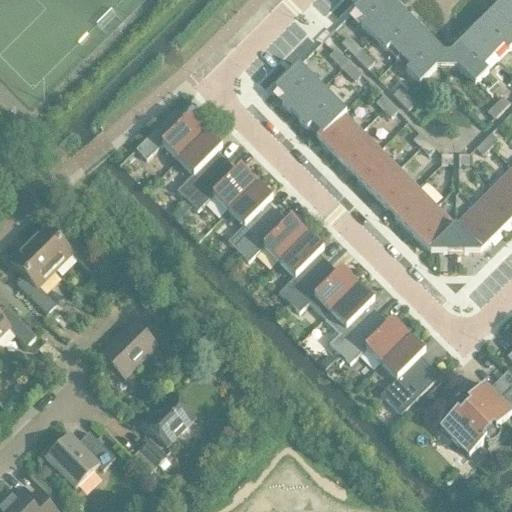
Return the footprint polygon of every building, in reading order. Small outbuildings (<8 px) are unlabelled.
[(390,51),(400,61),(424,37),(405,18),(398,11),(387,0),(368,0),(354,14),(364,25),(360,29),(386,55),(390,51)] [(470,37),(494,61),(504,51),(508,55),(511,51),(511,0),(507,0),(496,11),(488,19),(470,37)] [(424,37),(400,61),(410,71),(406,75),(419,89),(436,72),(458,72),(475,89),(488,75),(484,71),(494,61),(470,37),(450,57),(444,57),(424,37)] [(351,57),(358,50),(348,41),(341,48),(351,57)] [(360,67),(367,60),(358,50),(351,57),(360,67)] [(338,70),(345,63),(336,53),(329,60),(338,70)] [(367,60),(360,67),(367,74),(374,67),(367,60)] [(348,79),(354,72),(345,63),(338,70),(348,79)] [(342,116),(344,118),(346,116),(299,69),(275,93),(285,103),(281,108),(307,134),(311,129),(320,139),(342,116)] [(354,72),(348,79),(355,86),(361,79),(354,72)] [(401,107),(407,100),(400,93),(393,100),(401,107)] [(383,115),(390,108),(383,100),(376,107),(383,115)] [(407,100),(401,107),(408,115),(415,108),(407,100)] [(495,109),(502,116),(509,108),(503,101),(495,109)] [(390,108),(383,115),(391,122),(398,116),(390,108)] [(494,123),(502,116),(495,109),(487,116),(494,123)] [(177,165),(206,137),(190,121),(185,125),(176,115),(136,155),(147,165),(162,150),(177,165)] [(362,136),(344,118),(342,116),(320,139),(316,143),(335,162),(362,136)] [(362,136),(335,162),(354,181),(381,155),(362,136)] [(187,206),(227,167),(218,157),(222,153),(206,137),(177,165),(193,180),(177,196),(187,206)] [(421,152),(427,145),(420,138),(413,145),(421,152)] [(483,145),(490,152),(498,145),(491,138),(483,145)] [(427,145),(421,152),(428,160),(435,153),(427,145)] [(482,160),(490,152),(483,145),(476,153),(482,160)] [(381,155),(354,181),(373,200),(400,174),(381,155)] [(441,159),(441,169),(452,169),(452,159),(441,159)] [(458,159),(458,169),(469,169),(469,159),(458,159)] [(228,216),(257,188),(240,172),(236,176),(227,167),(187,206),(197,216),(213,201),(228,216)] [(400,174),(373,200),(392,219),(419,193),(400,174)] [(511,174),(493,192),(511,210),(511,174)] [(238,257),(278,218),(268,208),(273,204),(257,188),(228,216),(243,231),(228,247),(238,257)] [(511,210),(493,192),(475,210),(501,237),(511,225),(511,210)] [(419,193),(392,219),(411,238),(438,212),(419,193)] [(456,229),(455,228),(455,258),(480,258),(501,237),(475,210),(456,229)] [(438,212),(411,238),(429,256),(430,258),(455,258),(455,228),(455,229),(438,212)] [(279,267),(307,239),(291,223),(287,227),(278,218),(238,257),(248,268),(264,252),(279,267)] [(105,273),(72,239),(64,247),(45,229),(27,247),(56,275),(71,259),(95,283),(105,273)] [(289,308),(328,269),(319,259),(323,255),(307,239),(279,267),(294,282),(278,298),(289,308)] [(39,292),(56,275),(27,247),(9,266),(25,281),(16,289),(47,320),(57,310),(39,292)] [(328,269),(289,308),(299,318),(309,309),(324,324),(330,318),(358,290),(342,274),(338,278),(328,269)] [(330,318),(324,324),(339,339),(329,349),(340,359),(379,320),(370,310),(374,306),(358,290),(330,318)] [(0,342),(9,333),(27,351),(36,341),(6,311),(0,316),(0,342)] [(380,369),(409,341),(393,325),(388,329),(379,320),(340,359),(350,369),(365,354),(380,369)] [(124,382),(156,349),(134,327),(101,359),(124,382)] [(409,341),(380,369),(396,384),(380,400),(400,420),(440,381),(421,361),(425,357),(409,341)] [(329,358),(321,366),(326,372),(334,364),(329,358)] [(484,446),(488,449),(490,449),(492,448),(494,447),(496,446),(497,444),(498,443),(499,441),(500,439),(500,436),(497,433),(511,418),(511,383),(507,378),(490,395),(483,388),(440,432),(469,461),(484,446)] [(227,388),(243,405),(250,398),(234,382),(227,388)] [(141,427),(166,451),(194,421),(169,397),(141,427)] [(429,412),(437,403),(430,397),(422,405),(429,412)] [(94,441),(82,453),(69,440),(45,464),(75,494),(98,471),(103,475),(116,463),(94,441)] [(148,445),(140,453),(157,470),(165,461),(148,445)] [(0,511),(52,511),(41,501),(31,511),(14,494),(0,508),(0,511)]
